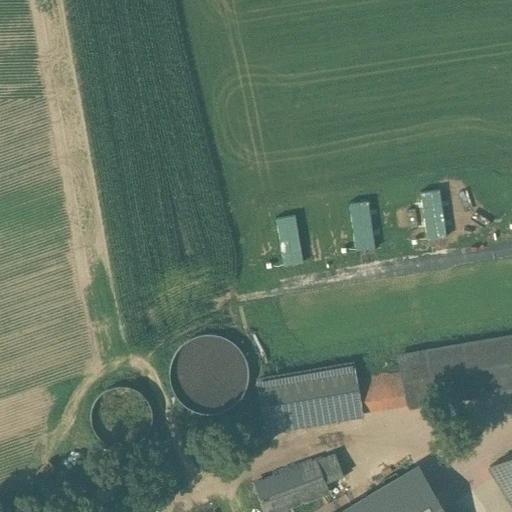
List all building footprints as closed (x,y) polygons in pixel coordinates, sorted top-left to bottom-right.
[(353,379),(358,411),(511,384),(511,335),(399,355),(402,370),(353,379)] [(237,336),(190,339),(192,359),(195,409),(242,405),(237,336)] [(435,439),(343,495),(352,511),(413,511),(461,484),(435,439)] [(334,452),(253,482),(264,511),(277,511),(332,492),(328,483),(344,477),(334,452)] [(511,452),(490,466),(511,502),(511,452)]
